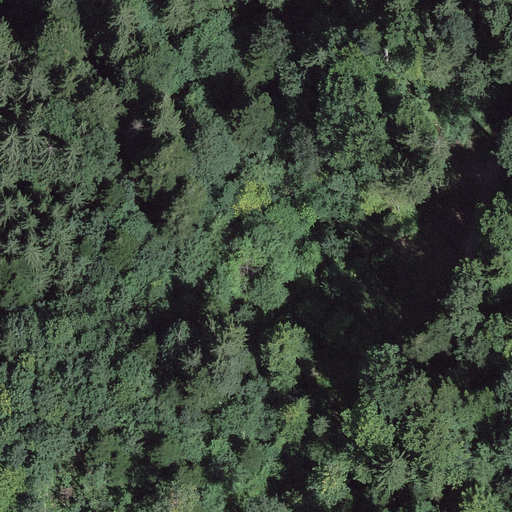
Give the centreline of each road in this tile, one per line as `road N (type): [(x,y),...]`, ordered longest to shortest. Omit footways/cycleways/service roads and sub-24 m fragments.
road 1 (track): [(23,0),(33,23),(109,88),(128,166),(160,244),(196,279),(251,310),(304,363),(351,370),(393,362),(433,339),(462,302),(482,242),(483,194),(511,138)]
road 2 (track): [(0,177),(128,166)]
